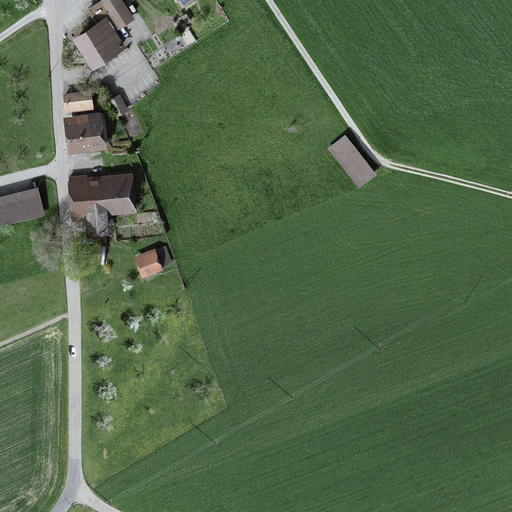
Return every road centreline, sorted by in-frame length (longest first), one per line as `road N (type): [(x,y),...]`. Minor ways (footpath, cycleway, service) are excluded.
road 1 (unclassified): [(73,489),(75,341),(56,0)]
road 2 (track): [(511,196),(380,161),(268,0)]
